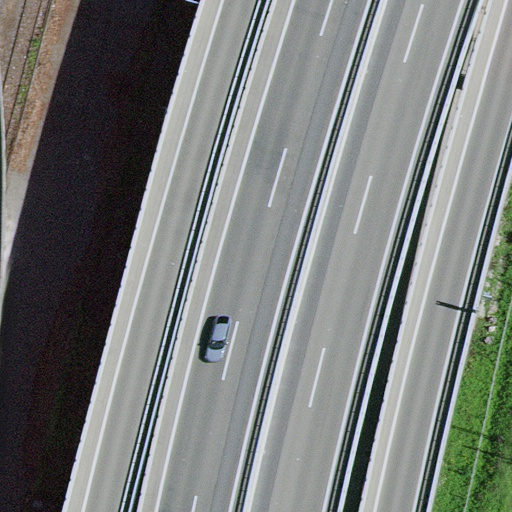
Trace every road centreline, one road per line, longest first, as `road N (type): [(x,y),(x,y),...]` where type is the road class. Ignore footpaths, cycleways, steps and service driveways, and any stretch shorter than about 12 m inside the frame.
road 1 (motorway): [(277,511),(331,286),(417,0)]
road 2 (motorway): [(331,0),(247,282),(193,511)]
road 3 (motorway): [(237,0),(99,511)]
road 4 (motorway): [(389,511),(511,33)]
